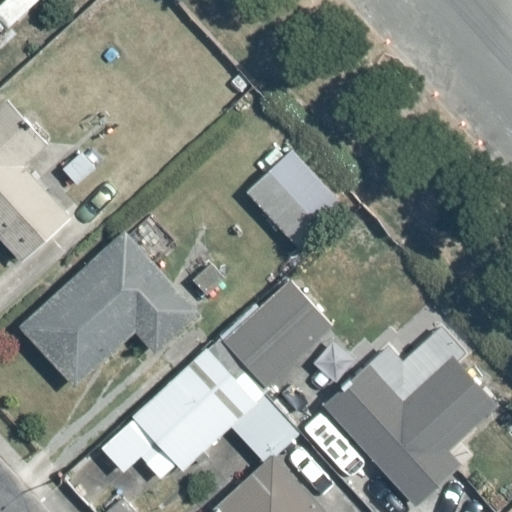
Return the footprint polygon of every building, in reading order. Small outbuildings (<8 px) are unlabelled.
[(7,97),(0,103),(0,236),(21,260),(68,217),(21,167),(49,142),(7,97)] [(343,204),(290,149),(247,190),(299,245),(343,204)] [(124,232),(19,327),(74,388),(134,334),(153,355),(198,314),(124,232)] [(333,322),(287,271),(218,333),(265,385),(333,322)] [(341,382),(318,404),(415,508),(462,464),(449,451),(498,406),(456,361),(461,356),(438,332),(403,364),(389,349),(347,388),(341,382)] [(208,348),(99,447),(123,474),(140,458),(160,480),(176,465),(182,471),(266,395),(245,372),(237,379),(208,348)] [(324,511),(274,456),(211,511),(324,511)]
